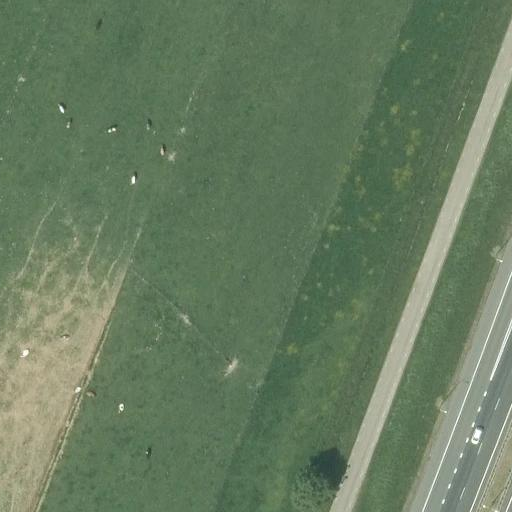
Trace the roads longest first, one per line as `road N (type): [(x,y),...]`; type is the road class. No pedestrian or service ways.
road 1 (unclassified): [(334,511),(511,41)]
road 2 (motorway): [(502,385),(453,511)]
